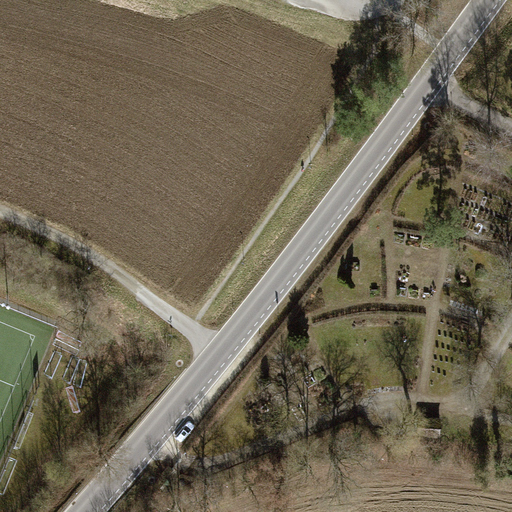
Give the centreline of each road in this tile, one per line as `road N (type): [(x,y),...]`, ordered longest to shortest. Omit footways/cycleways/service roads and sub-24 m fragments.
road 1 (tertiary): [(85,511),(222,355),(488,0)]
road 2 (track): [(0,210),(99,262),(222,355)]
